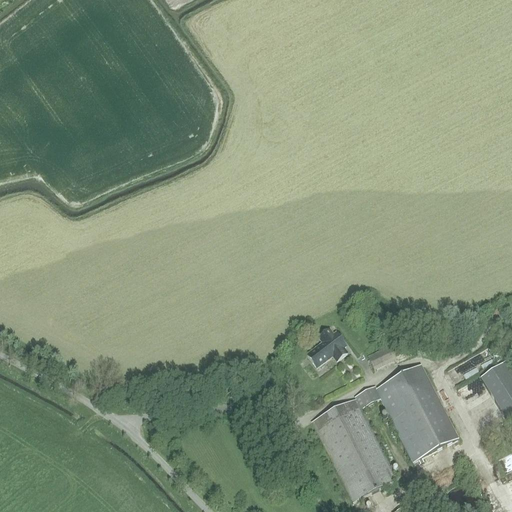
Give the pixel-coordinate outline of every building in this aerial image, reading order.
[(337,363),(347,355),(343,350),(346,347),(336,335),(333,337),(329,332),(319,339),(323,345),(307,357),(316,370),(333,358),(337,363)] [(374,372),(396,361),(390,350),(369,361),(374,372)] [(511,426),(511,370),(508,363),(480,380),(510,427),(511,426)] [(312,424),(354,504),(397,482),(361,411),(381,401),(413,464),(457,442),(420,369),(376,391),(375,389),(355,399),(356,402),(312,424)] [(511,454),(502,459),(507,471),(511,469),(511,454)] [(449,491),(447,493),(446,495),(445,497),(444,499),(443,501),(443,504),(443,506),(443,509),(444,511),(477,511),(478,511),(478,510),(479,507),(479,505),(479,502),(478,500),(477,498),(476,496),(475,494),(473,492),(471,490),(469,489),(467,488),(465,487),(462,487),(460,487),(458,487),(455,488),(453,489),(451,490),(449,491)]
